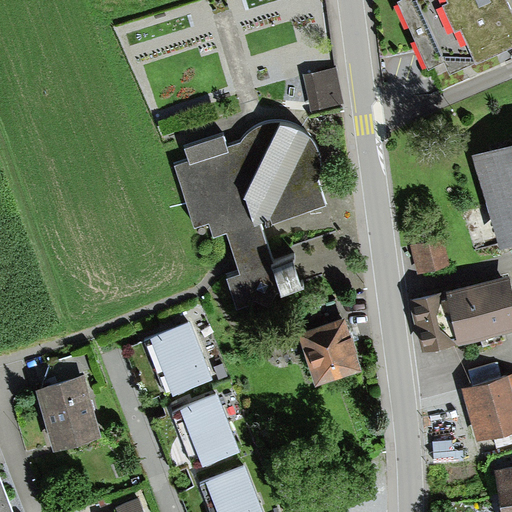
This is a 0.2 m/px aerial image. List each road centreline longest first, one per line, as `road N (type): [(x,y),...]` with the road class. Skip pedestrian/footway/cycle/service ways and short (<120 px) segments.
road 1 (tertiary): [(364,125),(409,511)]
road 2 (residential): [(511,68),(364,125)]
road 3 (tertiary): [(348,0),(364,125)]
